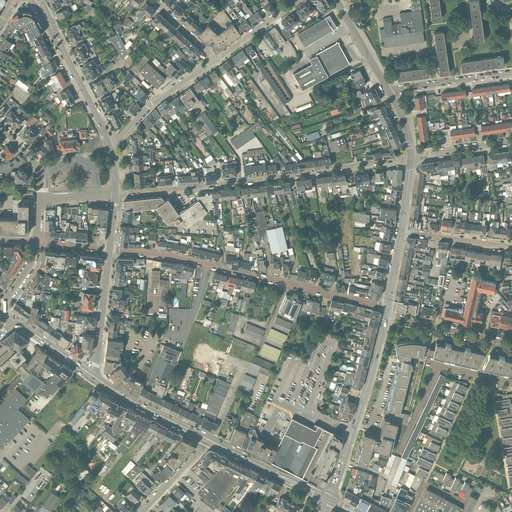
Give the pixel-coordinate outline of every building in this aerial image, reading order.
[(125,7),(128,10),(134,3),(133,3),(135,0),(129,0),(130,1),(125,7)] [(134,7),(136,9),(143,0),(135,0),(133,3),(134,3),(128,10),(131,12),(134,7)] [(172,10),(176,6),(173,3),(175,0),(174,0),(175,0),(174,0),(165,0),(165,1),(170,6),(169,7),(172,10)] [(264,11),(261,13),(264,18),(275,10),(267,0),(264,0),(261,3),(266,10),(264,12),(264,11)] [(326,11),(327,13),(332,10),(326,0),(317,6),(321,13),(323,12),(323,13),(326,11)] [(428,0),(430,9),(440,8),(438,0),(428,0)] [(469,0),(471,10),(481,9),(479,0),(469,0)] [(68,3),(67,3),(67,4),(65,5),(66,7),(56,13),(57,13),(60,18),(59,18),(59,19),(74,11),(72,6),(73,5),(71,2),(68,3)] [(136,24),(140,20),(151,6),(146,2),(141,9),(143,12),(142,13),(142,12),(137,18),(136,20),(138,22),(136,24)] [(196,5),(201,10),(204,7),(198,2),(196,5)] [(313,15),(316,12),(312,6),(311,7),(308,2),(302,7),(309,16),(312,14),(313,15)] [(183,14),(185,12),(187,9),(184,7),(182,8),(177,4),(176,6),(172,10),(171,11),(177,16),(181,12),(183,14)] [(147,15),(150,17),(156,10),(151,6),(140,20),(136,24),(139,26),(142,22),(142,23),(147,17),(147,16),(147,15)] [(307,19),(306,18),(309,16),(302,7),(296,11),(300,15),(299,15),(304,22),(307,19)] [(31,39),(31,38),(31,39),(37,36),(44,32),(38,19),(37,18),(36,17),(36,16),(35,15),(34,15),(33,14),(32,13),(31,12),(30,12),(29,12),(27,11),(26,11),(25,8),(20,11),(20,12),(19,12),(18,12),(17,13),(16,14),(15,15),(14,15),(13,16),(13,17),(9,22),(16,27),(19,29),(22,24),(23,23),(24,25),(22,26),(23,29),(25,28),(31,39)] [(197,35),(198,35),(197,35),(208,45),(209,43),(213,46),(212,46),(216,52),(241,34),(224,11),(222,8),(197,35)] [(441,18),(440,8),(430,9),(432,20),(441,18)] [(250,16),(248,18),(253,25),(258,22),(253,14),(249,9),(246,11),(250,16)] [(472,21),(482,19),(481,9),(471,10),(472,21)] [(424,42),(423,31),(424,31),(421,10),(413,11),(400,13),(399,13),(401,21),(402,21),(402,23),(398,23),(398,24),(391,25),(391,20),(390,17),(387,18),(383,19),(384,29),(380,29),(379,29),(381,42),(383,41),(384,47),(424,42)] [(234,17),(239,25),(237,26),(242,34),(247,30),(236,15),(233,11),(229,14),(233,18),(234,17)] [(257,11),(253,14),(258,22),(263,18),(257,11)] [(183,21),(187,25),(193,19),(189,14),(185,12),(183,14),(182,15),(185,18),(183,21)] [(153,20),(157,23),(163,17),(159,13),(153,20)] [(236,15),(247,30),(252,27),(247,19),(244,21),(238,13),(236,15)] [(193,19),(187,25),(192,30),(205,17),(202,14),(196,21),(194,18),(193,19)] [(297,25),(298,26),(301,24),(296,17),(296,18),(293,14),(287,18),(294,27),(297,25)] [(337,27),(329,15),(297,34),(305,47),(329,32),(330,33),(333,31),(332,30),(337,27)] [(157,23),(161,27),(167,21),(163,17),(157,23)] [(192,30),(197,35),(204,28),(201,26),(207,19),(205,17),(192,30)] [(284,19),(284,20),(281,22),(284,26),(284,27),(285,28),(281,31),(287,38),(291,35),(289,32),(291,30),(294,28),(287,18),(285,18),(284,19)] [(472,21),(474,31),(483,30),(482,19),(472,21)] [(67,35),(68,34),(69,37),(82,30),(83,30),(81,26),(84,24),(82,21),(76,25),(75,24),(71,27),(71,28),(66,30),(66,31),(66,34),(67,35)] [(159,34),(162,35),(166,31),(172,25),(167,21),(161,27),(164,30),(163,31),(162,32),(161,31),(159,34)] [(6,28),(13,32),(16,27),(9,22),(6,28)] [(167,33),(170,35),(176,29),(172,25),(166,31),(162,35),(164,36),(167,33)] [(278,48),(286,42),(277,31),(274,27),(255,41),(266,57),(273,52),(272,50),(277,47),(278,48)] [(6,38),(11,42),(16,34),(15,33),(13,32),(6,28),(2,33),(7,36),(6,38)] [(74,42),(76,44),(83,40),(82,39),(83,38),(81,36),(84,34),(82,30),(69,37),(73,43),(74,42)] [(173,38),(177,41),(183,35),(177,30),(171,36),(169,38),(171,41),(173,38)] [(485,40),(483,30),(474,31),(475,42),(485,40)] [(433,33),(435,43),(444,42),(443,31),(433,33)] [(126,49),(124,45),(121,39),(118,33),(117,34),(111,37),(106,39),(111,42),(113,46),(114,46),(119,54),(115,58),(117,60),(120,57),(123,59),(128,53),(126,49)] [(177,41),(182,46),(188,40),(183,35),(177,41)] [(33,40),(36,46),(44,41),(41,36),(38,38),(37,36),(31,39),(32,41),(33,40)] [(12,43),(11,42),(6,38),(2,43),(9,48),(12,43)] [(131,39),(126,43),(124,45),(126,49),(131,43),(133,41),(131,39)] [(183,50),(181,52),(183,54),(192,44),(188,40),(182,46),(184,48),(182,50),(183,50)] [(38,51),(47,47),(44,41),(36,46),(38,51)] [(302,90),(345,66),(349,64),(347,60),(337,42),(316,54),(316,55),(309,59),(312,63),(293,74),(301,87),(302,90)] [(436,54),(446,52),(444,42),(435,43),(436,54)] [(0,46),(0,48),(6,53),(9,48),(2,43),(0,46)] [(87,49),(84,43),(75,48),(78,54),(87,49)] [(188,52),(190,54),(196,48),(192,44),(183,54),(185,56),(186,54),(188,52)] [(256,55),(257,54),(250,45),(245,48),(251,58),(256,55)] [(38,51),(41,56),(49,52),(47,47),(38,51)] [(90,56),(91,58),(96,56),(91,47),(87,49),(78,54),(77,55),(79,58),(80,57),(81,60),(90,56)] [(12,60),(13,58),(6,53),(0,48),(0,55),(4,58),(5,56),(12,60)] [(189,56),(187,58),(188,59),(191,62),(195,59),(198,56),(200,53),(201,52),(196,48),(190,54),(189,56)] [(179,61),(176,64),(182,70),(187,65),(185,62),(188,59),(187,58),(185,56),(183,54),(181,52),(179,49),(176,52),(179,56),(177,59),(179,61)] [(248,57),(242,50),(237,53),(243,61),(248,57)] [(49,52),(41,56),(40,57),(39,58),(40,61),(42,60),(43,62),(41,63),(43,65),(50,61),(49,59),(52,57),(49,52)] [(446,52),(436,54),(438,64),(447,63),(446,52)] [(240,63),(243,61),(237,53),(232,57),(238,67),(241,65),(240,63)] [(8,65),(2,61),(4,58),(0,55),(0,63),(7,68),(8,65)] [(505,65),(503,56),(493,57),(494,67),(505,65)] [(482,59),(484,68),(494,67),(493,57),(482,59)] [(87,69),(97,65),(96,62),(98,61),(96,58),(94,59),(83,65),(85,68),(86,68),(87,69)] [(473,70),(484,68),(482,59),(472,60),(473,70)] [(57,66),(53,60),(50,61),(43,65),(45,69),(48,68),(49,70),(43,73),(41,74),(44,80),(49,73),(54,71),(53,68),(57,66)] [(231,69),(233,68),(228,60),(223,64),(230,73),(243,91),(244,93),(246,92),(245,89),(243,86),(244,86),(236,75),(235,75),(233,73),(233,72),(231,69)] [(462,62),(463,71),(473,70),(472,60),(462,62)] [(147,62),(139,71),(157,88),(165,79),(147,62)] [(166,70),(170,74),(173,76),(178,70),(169,62),(166,65),(168,67),(166,70)] [(89,73),(92,78),(101,73),(99,69),(101,68),(99,63),(97,65),(87,69),(88,70),(87,70),(87,71),(87,72),(87,73),(88,73),(89,73)] [(107,72),(113,65),(111,63),(105,69),(107,72)] [(449,73),(447,63),(438,64),(439,74),(449,73)] [(157,67),(163,72),(165,69),(160,64),(157,67)] [(238,95),(243,91),(230,73),(223,64),(219,67),(223,73),(226,72),(226,73),(225,73),(233,84),(237,91),(235,92),(238,95)] [(428,66),(417,68),(418,77),(429,76),(428,66)] [(408,79),(418,77),(417,68),(407,69),(408,79)] [(222,80),(220,77),(223,75),(219,69),(216,71),(215,70),(209,74),(210,76),(211,76),(215,83),(216,82),(227,98),(233,94),(227,87),(225,89),(219,82),(222,80)] [(396,71),(397,80),(408,79),(407,69),(396,71)] [(353,81),(363,77),(359,70),(356,71),(356,70),(350,73),(353,81)] [(48,84),(50,84),(52,83),(63,78),(60,71),(56,73),(54,71),(49,73),(47,76),(49,80),(48,81),(47,82),(48,84)] [(129,72),(126,75),(123,78),(128,83),(134,76),(129,72)] [(98,94),(109,89),(114,86),(112,81),(109,74),(103,77),(103,78),(93,83),(97,89),(96,90),(98,94)] [(209,87),(215,83),(211,76),(210,76),(208,78),(207,76),(200,81),(205,89),(209,87)] [(140,82),(134,77),(132,80),(137,85),(140,82)] [(353,81),(356,88),(366,84),(363,77),(353,81)] [(58,88),(61,86),(66,84),(63,78),(52,83),(54,86),(55,89),(58,88)] [(143,80),(141,82),(147,88),(149,86),(143,80)] [(199,80),(193,85),(199,93),(205,89),(200,81),(199,80)] [(28,83),(26,85),(34,91),(37,88),(33,85),(32,86),(28,83)] [(511,92),(511,85),(510,86),(509,84),(503,85),(504,91),(510,90),(511,92)] [(499,100),(497,85),(491,86),(492,93),(495,93),(496,100),(499,100)] [(135,89),(132,92),(142,102),(148,95),(139,87),(136,90),(135,89)] [(370,98),(378,95),(374,87),(366,92),(369,98),(370,97),(370,98)] [(484,102),(487,101),(485,87),(479,88),(480,95),(483,94),(484,102)] [(101,99),(104,105),(112,100),(113,99),(114,98),(114,99),(117,95),(116,94),(114,88),(112,90),(109,91),(110,94),(101,99)] [(474,95),(480,95),(479,88),(473,89),(473,91),(470,92),(470,98),(474,97),(474,95)] [(63,100),(72,95),(68,89),(60,93),(57,96),(60,102),(61,101),(62,101),(63,100)] [(180,96),(189,108),(194,104),(194,103),(199,99),(191,90),(187,93),(185,91),(184,91),(185,92),(180,96)] [(467,98),(470,98),(470,92),(466,92),(466,90),(460,91),(461,97),(467,97),(467,98)] [(53,91),(47,98),(50,101),(56,94),(53,91)] [(439,102),(442,102),(442,100),(448,99),(447,92),(441,93),(442,96),(438,96),(439,102)] [(452,99),(453,106),(456,106),(454,92),(447,92),(448,99),(452,99)] [(67,104),(68,105),(70,104),(70,103),(75,101),(72,95),(63,100),(62,101),(64,106),(67,104)] [(370,98),(373,104),(376,103),(376,102),(380,99),(378,95),(370,98)] [(188,109),(185,105),(178,96),(172,100),(172,101),(169,103),(172,106),(173,108),(176,106),(180,111),(183,109),(185,112),(186,111),(188,114),(190,112),(188,109)] [(198,97),(204,106),(206,104),(200,96),(198,97)] [(0,114),(2,116),(5,112),(8,109),(11,106),(10,106),(11,106),(9,104),(13,100),(10,98),(7,101),(0,108),(0,114)] [(114,109),(120,107),(117,102),(116,102),(114,99),(114,98),(113,99),(112,100),(104,105),(107,110),(113,107),(114,109)] [(172,106),(171,107),(166,100),(161,103),(171,116),(172,115),(176,112),(173,108),(172,106)] [(134,102),(128,108),(134,113),(135,115),(142,108),(135,102),(135,103),(134,102)] [(426,108),(424,108),(424,102),(416,103),(416,109),(420,109),(421,112),(427,111),(426,108)] [(161,103),(157,106),(163,114),(164,113),(169,119),(171,117),(171,116),(161,103)] [(371,116),(386,110),(383,105),(377,108),(376,106),(372,107),(367,108),(368,112),(371,111),(375,109),(376,111),(372,112),(373,114),(370,115),(371,117),(371,116)] [(5,119),(9,123),(19,113),(23,109),(20,106),(15,112),(15,113),(11,110),(9,111),(6,114),(8,116),(5,119)] [(111,120),(120,116),(120,115),(118,111),(119,110),(119,111),(121,110),(120,107),(114,109),(113,110),(113,112),(108,114),(111,120)] [(160,116),(162,115),(155,108),(151,112),(164,124),(166,122),(160,116)] [(129,118),(131,116),(126,111),(125,110),(122,112),(129,118)] [(380,120),(381,119),(389,116),(386,110),(371,116),(371,117),(371,118),(370,118),(370,120),(371,120),(379,117),(380,120)] [(418,122),(426,121),(425,115),(427,115),(427,111),(421,112),(421,116),(417,116),(418,122)] [(154,123),(160,129),(164,125),(164,124),(151,112),(147,116),(154,123)] [(217,130),(204,112),(196,118),(208,136),(217,130)] [(25,123),(27,121),(19,113),(9,123),(13,126),(16,124),(17,125),(17,126),(19,129),(25,123)] [(27,120),(30,123),(32,125),(38,119),(35,117),(33,115),(27,120)] [(120,116),(111,120),(115,127),(121,123),(123,121),(120,116)] [(154,123),(147,116),(143,121),(147,124),(150,128),(150,127),(156,133),(158,130),(152,125),(154,123)] [(389,116),(381,119),(380,120),(382,125),(383,125),(391,122),(389,116)] [(470,136),(468,127),(469,127),(468,124),(464,124),(464,120),(461,121),(464,137),(470,136)] [(236,121),(233,124),(232,125),(235,129),(240,125),(237,121),(236,121)] [(249,128),(253,133),(262,128),(258,122),(249,128)] [(368,136),(381,132),(394,128),(391,122),(383,125),(382,125),(379,126),(378,126),(377,127),(378,130),(373,132),(373,130),(366,132),(368,136)] [(474,127),(469,127),(468,127),(470,136),(476,135),(475,131),(479,131),(478,124),(474,125),(474,127)] [(483,134),(489,133),(487,125),(481,126),(481,124),(478,124),(479,131),(482,130),(483,134)] [(35,129),(31,125),(29,127),(22,135),(29,142),(30,141),(32,144),(35,141),(36,142),(37,141),(39,138),(44,134),(46,131),(49,128),(50,128),(47,126),(44,129),(42,127),(38,132),(38,130),(37,129),(35,129)] [(144,134),(149,138),(150,136),(154,138),(156,136),(145,125),(143,127),(142,126),(139,129),(144,134)] [(267,125),(261,130),(267,136),(271,132),(267,125)] [(420,134),(428,133),(428,130),(440,129),(440,128),(439,125),(435,126),(431,127),(427,127),(419,128),(420,134)] [(451,138),(457,137),(456,129),(457,129),(456,125),(450,126),(450,128),(447,129),(447,135),(451,135),(451,138)] [(384,140),(398,136),(397,135),(394,128),(381,132),(383,136),(379,138),(380,141),(384,140)] [(305,134),(307,141),(320,137),(318,130),(305,134)] [(143,143),(144,143),(144,139),(150,139),(149,138),(144,134),(142,136),(142,134),(141,133),(139,133),(138,132),(137,132),(135,133),(134,134),(133,135),(133,137),(131,137),(131,143),(143,142),(143,143)] [(44,134),(39,138),(37,141),(41,144),(37,149),(38,149),(37,150),(40,153),(41,152),(41,153),(45,152),(45,153),(49,152),(53,151),(51,139),(48,140),(48,138),(44,134)] [(60,151),(69,150),(67,136),(59,137),(59,143),(57,143),(58,148),(60,148),(60,151)] [(67,136),(69,150),(77,149),(77,146),(79,146),(79,141),(77,141),(77,138),(76,138),(76,136),(67,136)] [(389,145),(391,145),(392,148),(401,145),(398,136),(384,140),(384,141),(381,142),(383,149),(390,147),(389,145)] [(338,145),(345,143),(344,137),(336,140),(338,145)] [(340,151),(347,149),(345,143),(338,145),(340,151)] [(0,155),(2,157),(11,149),(7,146),(5,145),(3,148),(1,146),(0,146),(0,155)] [(381,151),(382,158),(395,156),(394,151),(390,152),(389,148),(381,151)] [(6,163),(10,163),(12,161),(10,159),(14,154),(14,152),(11,149),(2,157),(5,160),(4,161),(6,163)] [(297,162),(299,171),(306,170),(304,161),(301,161),(292,150),(290,152),(292,156),(296,160),(297,162)] [(317,152),(320,168),(325,167),(324,158),(324,156),(322,156),(321,151),(317,152)] [(351,151),(347,152),(348,157),(342,158),(343,164),(350,163),(349,158),(352,158),(351,151)] [(365,160),(382,158),(381,151),(372,153),(365,155),(365,160)] [(488,169),(491,168),(491,167),(497,166),(497,163),(495,153),(488,154),(490,163),(487,163),(487,167),(488,169)] [(342,158),(337,159),(336,154),(332,154),(333,161),(336,160),(337,165),(343,164),(342,158)] [(272,159),(280,169),(284,166),(283,164),(277,155),(272,159)] [(488,173),(488,169),(487,167),(483,168),(482,168),(482,166),(485,166),(483,155),(479,155),(481,169),(480,169),(481,174),(482,177),(488,177),(488,173)] [(13,161),(20,165),(23,160),(16,156),(13,161)] [(292,172),(299,171),(297,162),(296,160),(292,156),(290,157),(288,160),(287,160),(290,163),(292,172)] [(285,173),(292,172),(290,163),(287,160),(288,160),(285,157),(282,160),(286,164),(284,164),(285,173)] [(467,173),(468,173),(468,175),(471,175),(470,170),(468,157),(462,158),(463,166),(464,166),(467,166),(467,167),(466,167),(467,173)] [(206,173),(206,182),(211,182),(210,168),(206,163),(205,161),(203,158),(201,160),(206,167),(207,173),(206,173)] [(217,163),(213,158),(206,163),(210,168),(211,182),(216,182),(215,172),(214,172),(213,166),(217,163)] [(458,168),(461,167),(464,167),(464,166),(463,166),(462,158),(459,158),(453,159),(455,171),(455,174),(458,173),(458,168)] [(313,169),(312,160),(312,159),(304,160),(304,161),(306,170),(313,169)] [(451,171),(455,171),(453,159),(446,160),(448,175),(451,174),(451,171)] [(228,162),(229,176),(236,175),(236,170),(236,165),(237,165),(236,160),(232,161),(232,162),(228,162)] [(448,175),(446,160),(438,161),(440,173),(441,176),(448,175)] [(224,161),(220,162),(220,167),(221,167),(221,171),(222,176),(229,176),(228,162),(224,163),(224,161)] [(434,174),(440,173),(438,161),(421,164),(420,165),(420,168),(425,168),(426,172),(431,171),(431,175),(434,174)] [(164,175),(165,183),(172,183),(171,175),(174,174),(172,166),(172,165),(169,166),(169,171),(164,172),(164,175)] [(185,184),(192,184),(191,175),(191,171),(190,171),(187,167),(182,171),(184,174),(185,175),(185,184)] [(505,175),(507,175),(511,173),(511,167),(509,168),(505,170),(506,172),(499,173),(499,177),(502,176),(504,175),(505,175)] [(440,176),(441,176),(440,173),(434,174),(431,175),(431,171),(426,172),(425,168),(420,168),(417,168),(416,169),(415,176),(428,177),(430,178),(441,180),(440,176)] [(27,176),(27,171),(23,171),(23,169),(18,169),(18,171),(11,171),(11,176),(9,176),(5,176),(5,181),(9,181),(9,180),(11,180),(11,181),(12,181),(12,183),(14,183),(14,181),(27,181),(27,180),(28,179),(28,177),(27,176)] [(392,179),(401,180),(402,170),(393,169),(386,170),(387,178),(392,179)] [(201,176),(198,171),(191,171),(191,175),(192,184),(203,183),(201,176)] [(375,181),(384,179),(383,171),(375,172),(375,175),(370,176),(372,185),(375,185),(375,181)] [(135,180),(147,178),(146,175),(148,175),(150,175),(150,172),(134,173),(135,180)] [(348,181),(346,181),(345,173),(337,175),(338,184),(340,183),(341,193),(340,193),(340,196),(346,195),(346,188),(348,188),(349,196),(353,195),(352,187),(352,186),(348,187),(348,181)] [(511,180),(511,179),(511,173),(507,175),(505,175),(504,175),(504,178),(500,178),(501,181),(503,181),(506,181),(511,180)] [(371,184),(369,184),(367,174),(361,175),(363,186),(363,189),(371,190),(371,184)] [(363,189),(363,186),(361,175),(354,176),(356,186),(352,186),(352,187),(353,195),(354,195),(354,198),(358,197),(357,194),(362,193),(363,189)] [(332,188),(332,184),(331,176),(322,177),(325,196),(325,194),(328,193),(327,189),(332,188)] [(322,197),(325,196),(322,177),(316,178),(317,186),(320,186),(321,190),(320,190),(322,197)] [(304,189),(312,188),(310,179),(302,180),(304,189)] [(304,192),(304,189),(302,180),(295,181),(296,188),(293,189),(294,191),(296,200),(298,199),(297,191),(300,190),(301,192),(304,192)] [(290,192),(290,190),(289,182),(282,183),(283,191),(284,193),(283,193),(284,195),(291,194),(293,206),(298,206),(296,200),(294,191),(290,192)] [(422,190),(423,191),(423,187),(433,189),(434,185),(423,184),(424,184),(414,182),(413,189),(422,190)] [(282,204),(286,203),(284,195),(283,193),(284,193),(283,191),(282,183),(273,184),(274,192),(274,193),(275,193),(279,192),(279,193),(279,194),(282,203),(282,204)] [(275,193),(274,193),(274,192),(273,184),(266,185),(267,194),(268,198),(269,205),(272,204),(271,198),(276,197),(275,193)] [(260,209),(262,209),(263,209),(262,206),(260,196),(259,186),(250,187),(251,196),(253,196),(257,196),(260,209)] [(244,204),(248,204),(246,196),(246,188),(237,189),(242,205),(243,205),(241,197),(244,197),(244,204)] [(238,206),(242,205),(237,189),(232,189),(232,197),(233,198),(239,197),(239,199),(237,199),(238,206)] [(422,190),(413,189),(412,196),(425,197),(425,198),(428,198),(430,198),(431,193),(428,193),(428,192),(423,192),(423,191),(422,190)] [(216,215),(219,215),(218,211),(219,211),(218,199),(220,199),(220,198),(219,190),(217,191),(211,191),(213,205),(215,215),(216,215)] [(213,205),(211,191),(202,192),(202,195),(199,195),(199,198),(196,200),(195,199),(193,200),(193,201),(191,202),(189,203),(190,204),(186,207),(185,206),(183,207),(184,208),(182,209),(180,211),(179,212),(178,213),(177,211),(178,210),(177,208),(176,209),(175,207),(176,206),(174,204),(173,205),(170,201),(171,200),(170,198),(169,199),(168,197),(164,200),(161,196),(125,200),(123,202),(122,208),(134,210),(134,209),(156,207),(167,223),(174,218),(177,222),(181,219),(185,226),(191,222),(209,209),(208,207),(211,207),(211,205),(213,205)] [(390,203),(391,202),(398,203),(399,195),(391,194),(388,194),(387,194),(386,200),(383,200),(383,203),(386,204),(386,202),(390,203)] [(412,202),(411,204),(424,206),(425,198),(425,197),(412,196),(412,202)] [(507,205),(511,203),(511,196),(508,197),(503,198),(502,200),(507,201),(507,205)] [(13,199),(12,218),(0,217),(0,232),(28,233),(28,232),(28,224),(29,224),(29,219),(28,219),(29,200),(29,199),(28,199),(13,199)] [(87,212),(90,212),(89,219),(97,220),(97,219),(98,207),(94,207),(94,206),(92,205),(92,206),(88,206),(88,205),(87,212)] [(96,224),(98,224),(96,236),(95,242),(102,243),(102,242),(103,242),(104,240),(106,229),(105,229),(106,226),(108,208),(105,208),(105,207),(102,207),(102,206),(99,205),(98,207),(97,219),(97,220),(96,224)] [(390,217),(395,218),(396,209),(381,207),(379,216),(390,217)] [(122,218),(122,219),(129,220),(129,219),(132,219),(132,225),(142,226),(142,224),(139,223),(139,220),(136,219),(136,215),(137,215),(137,214),(138,212),(137,211),(137,210),(134,210),(122,208),(121,218),(122,218)] [(45,210),(45,219),(45,224),(45,228),(45,235),(45,236),(46,237),(53,237),(54,220),(55,220),(55,209),(45,210)] [(259,228),(266,226),(263,215),(262,210),(255,212),(259,228)] [(365,214),(361,213),(357,212),(353,213),(353,221),(369,223),(369,214),(365,214)] [(465,231),(470,232),(472,214),(473,212),(470,212),(468,222),(466,222),(465,230),(465,231)] [(385,221),(385,223),(394,225),(395,218),(390,217),(379,216),(378,215),(377,220),(385,221)] [(426,222),(425,227),(429,227),(429,230),(439,232),(440,224),(435,223),(436,218),(429,217),(428,222),(427,222),(426,222)] [(76,224),(75,240),(81,241),(82,231),(83,227),(81,227),(81,219),(77,219),(76,224)] [(53,237),(59,238),(60,231),(60,229),(61,226),(61,220),(60,229),(57,229),(58,220),(55,220),(54,220),(53,237)] [(421,221),(409,220),(409,226),(410,228),(420,229),(421,221)] [(268,236),(272,253),(285,250),(288,249),(281,222),(277,223),(274,224),(271,225),(266,226),(259,228),(257,229),(260,238),(268,236)] [(68,239),(75,240),(76,224),(73,224),(73,229),(70,228),(69,228),(69,230),(68,239)] [(253,241),(253,242),(255,248),(259,245),(256,242),(261,241),(260,238),(257,229),(250,231),(253,240),(253,241)] [(137,234),(129,233),(119,232),(119,239),(128,240),(129,240),(131,240),(131,237),(136,238),(137,234)] [(167,236),(165,248),(171,249),(173,240),(169,239),(170,233),(168,233),(167,236)] [(159,238),(157,247),(165,248),(167,236),(165,235),(164,240),(159,238)] [(405,245),(416,247),(421,248),(426,249),(427,240),(408,238),(406,239),(405,245)] [(120,245),(140,248),(141,244),(128,243),(128,240),(119,239),(118,243),(120,245)] [(173,240),(171,249),(178,251),(180,241),(173,240)] [(180,241),(178,251),(185,252),(187,243),(180,241)] [(383,243),(382,243),(380,251),(384,252),(389,252),(390,244),(385,244),(386,243),(383,242),(383,243)] [(445,252),(447,252),(448,243),(443,242),(441,256),(441,260),(438,260),(437,263),(441,264),(446,265),(448,258),(444,258),(445,253),(445,252)] [(200,246),(198,255),(205,256),(207,247),(203,246),(203,243),(201,243),(200,246)] [(193,244),(191,253),(198,255),(200,246),(193,244)] [(12,260),(7,269),(13,273),(14,273),(25,255),(23,251),(24,251),(22,248),(20,245),(14,245),(14,246),(12,246),(12,245),(3,245),(3,254),(7,254),(7,252),(12,252),(14,252),(9,254),(12,260)] [(231,268),(233,259),(234,251),(235,247),(224,245),(225,249),(223,260),(225,260),(225,262),(232,263),(231,268)] [(341,247),(344,271),(344,276),(350,276),(350,275),(347,246),(341,247)] [(207,247),(205,256),(211,258),(214,249),(207,247)] [(221,251),(214,249),(211,258),(218,260),(221,251)] [(53,266),(54,266),(55,253),(55,252),(46,250),(46,253),(44,253),(42,260),(47,263),(51,266),(50,267),(53,268),(53,266)] [(231,268),(238,269),(239,260),(238,260),(239,252),(234,251),(233,259),(231,268)] [(64,264),(65,253),(60,252),(60,254),(58,254),(58,253),(55,253),(54,266),(64,267),(64,264)] [(327,253),(329,262),(335,261),(334,252),(327,253)] [(76,262),(76,261),(77,255),(77,254),(65,253),(64,264),(75,265),(76,262)] [(244,253),(243,261),(239,260),(238,269),(244,270),(246,261),(247,253),(244,253)] [(279,272),(279,269),(280,261),(279,261),(273,261),(274,254),(270,254),(269,267),(273,267),(273,272),(276,272),(278,272),(279,272)] [(377,264),(378,265),(386,266),(388,260),(380,258),(381,255),(376,254),(374,254),(374,257),(378,258),(377,264)] [(88,260),(88,264),(89,264),(91,264),(100,265),(102,265),(102,259),(101,257),(81,255),(77,255),(76,261),(76,262),(80,263),(80,259),(88,260)] [(280,261),(279,269),(282,269),(282,274),(285,274),(286,275),(288,275),(288,274),(289,274),(289,263),(283,263),(283,257),(280,257),(279,261),(280,261)] [(116,259),(116,263),(126,264),(128,264),(129,264),(133,265),(144,266),(144,259),(118,258),(116,259)] [(53,269),(53,268),(50,267),(51,266),(47,263),(42,260),(40,266),(47,271),(46,273),(51,277),(52,277),(56,271),(53,269)] [(170,269),(171,263),(161,261),(160,268),(162,268),(161,270),(165,270),(165,268),(170,269)] [(132,271),(133,268),(128,267),(129,264),(128,264),(126,264),(116,263),(115,269),(132,271)] [(170,287),(172,276),(175,276),(175,275),(177,264),(171,263),(170,269),(169,280),(169,287),(170,287)] [(0,271),(10,278),(13,273),(7,269),(0,264),(0,271)] [(181,282),(182,277),(182,274),(184,265),(183,265),(177,264),(175,275),(175,276),(175,281),(181,282)] [(190,273),(191,273),(193,267),(184,265),(182,274),(182,277),(181,282),(179,295),(185,296),(186,282),(187,282),(187,278),(189,279),(190,273)] [(418,275),(419,270),(415,269),(401,266),(400,272),(414,275),(414,274),(418,275)] [(322,271),(321,277),(324,278),(323,282),(332,284),(334,274),(332,274),(334,269),(323,267),(322,271)] [(306,280),(307,277),(306,277),(307,271),(298,269),(296,278),(306,280)] [(317,271),(311,269),(309,275),(312,275),(311,279),(317,281),(318,275),(316,274),(317,271)] [(91,271),(84,270),(83,277),(96,279),(96,278),(97,278),(98,276),(97,275),(97,273),(95,273),(96,271),(91,271)] [(362,270),(362,273),(384,278),(385,271),(376,270),(371,271),(362,270)] [(0,278),(7,283),(10,278),(0,271),(0,278)] [(51,277),(46,273),(43,276),(37,272),(33,278),(41,283),(43,284),(47,285),(60,288),(61,280),(58,279),(51,277)] [(214,284),(218,285),(219,282),(221,274),(214,272),(209,285),(212,286),(214,281),(215,281),(214,284)] [(169,280),(159,279),(160,274),(152,274),(151,278),(150,287),(155,288),(161,288),(168,289),(168,287),(169,287),(169,280)] [(227,275),(221,274),(219,282),(218,285),(217,288),(223,289),(226,280),(227,275)] [(444,281),(444,278),(445,276),(439,275),(439,277),(438,280),(436,279),(435,285),(443,286),(444,281)] [(114,283),(122,284),(126,284),(127,277),(114,276),(114,283)] [(233,287),(234,287),(234,286),(236,278),(230,276),(229,281),(227,285),(231,286),(230,287),(229,287),(228,292),(225,291),(223,299),(228,300),(233,287)] [(484,289),(494,291),(496,282),(481,279),(482,278),(473,276),(465,310),(458,308),(457,310),(448,308),(448,306),(449,306),(449,305),(445,304),(445,303),(442,316),(467,321),(467,323),(472,324),(473,320),(481,322),(483,314),(476,312),(477,308),(480,309),(484,289)] [(96,279),(83,277),(81,277),(82,278),(81,283),(80,283),(79,286),(82,287),(86,287),(85,286),(85,285),(89,286),(94,286),(94,284),(96,285),(96,282),(97,282),(97,280),(96,279)] [(44,290),(45,288),(46,288),(47,285),(43,284),(41,283),(33,278),(29,283),(36,288),(44,290)] [(138,284),(137,288),(145,289),(146,279),(138,278),(138,279),(140,279),(140,284),(138,284)] [(245,292),(246,292),(249,281),(241,279),(238,293),(236,299),(237,299),(239,291),(243,292),(244,289),(246,290),(245,292)] [(251,291),(253,291),(255,282),(249,281),(246,292),(251,294),(251,291)] [(373,286),(361,284),(360,288),(381,292),(383,284),(374,282),(373,286)] [(25,297),(33,299),(35,291),(40,292),(46,293),(49,294),(50,292),(44,290),(36,288),(29,283),(24,290),(27,291),(25,297)] [(354,287),(353,295),(365,298),(366,292),(371,292),(369,299),(374,300),(381,295),(381,292),(360,288),(354,287)] [(397,287),(396,294),(415,297),(417,297),(417,294),(405,291),(406,290),(406,289),(397,287)] [(122,289),(113,288),(112,295),(127,297),(130,297),(131,293),(122,292),(122,289)] [(11,309),(19,315),(24,308),(25,297),(27,291),(24,290),(11,309)] [(25,319),(30,323),(35,316),(36,312),(40,292),(35,291),(33,299),(32,304),(30,313),(25,319)] [(79,301),(82,301),(94,302),(95,293),(80,291),(79,301)] [(35,316),(30,323),(36,327),(41,319),(44,307),(42,307),(44,298),(45,298),(46,293),(40,292),(36,312),(35,316)] [(290,296),(286,294),(278,312),(294,319),(297,314),(300,306),(301,302),(301,301),(298,300),(297,297),(298,295),(297,295),(296,294),(295,294),(294,294),(294,293),(293,293),(293,295),(290,296)] [(395,299),(404,301),(408,302),(409,299),(414,300),(415,297),(396,294),(395,299)] [(118,309),(123,310),(123,313),(128,314),(128,313),(130,313),(130,310),(128,310),(129,305),(126,305),(127,297),(112,295),(111,305),(118,306),(118,309)] [(249,297),(248,297),(244,296),(243,300),(238,298),(235,310),(244,312),(247,301),(248,302),(249,297)] [(425,316),(428,302),(429,300),(430,297),(427,296),(427,297),(426,297),(424,306),(423,306),(421,315),(425,316)] [(19,315),(25,319),(30,313),(32,304),(33,299),(25,297),(24,308),(19,315)] [(300,306),(297,314),(301,315),(302,314),(306,315),(306,314),(307,310),(311,311),(313,301),(307,299),(306,303),(304,302),(301,302),(300,306)] [(413,303),(408,302),(404,301),(395,299),(393,308),(396,309),(415,314),(418,314),(420,304),(417,303),(417,304),(413,303)] [(435,299),(435,302),(434,302),(434,303),(431,317),(435,318),(438,309),(436,309),(436,308),(437,308),(437,306),(441,307),(443,301),(441,300),(435,299)] [(326,308),(326,309),(329,310),(329,309),(331,309),(330,312),(329,312),(328,316),(330,317),(331,317),(334,312),(335,310),(337,301),(331,300),(330,303),(327,303),(326,308)] [(425,316),(431,317),(434,303),(434,302),(430,301),(429,300),(428,302),(425,316)] [(80,305),(79,308),(79,311),(87,312),(87,309),(93,310),(94,302),(82,301),(82,305),(80,305)] [(326,308),(318,306),(319,302),(313,301),(311,311),(314,311),(314,314),(324,317),(326,309),(326,308)] [(341,312),(342,308),(343,303),(337,301),(335,310),(334,312),(339,313),(338,313),(340,314),(341,312)] [(350,312),(353,313),(355,305),(344,303),(342,313),(349,315),(350,312)] [(64,309),(55,308),(54,316),(52,327),(47,335),(56,341),(61,333),(63,320),(64,309)] [(363,315),(370,317),(379,319),(380,313),(379,311),(372,309),(371,315),(360,312),(359,314),(363,315)] [(499,312),(493,311),(492,318),(501,320),(503,312),(499,311),(499,312)] [(42,331),(48,324),(47,324),(49,315),(50,315),(50,313),(47,313),(46,318),(44,317),(43,321),(41,319),(36,327),(42,331)] [(118,324),(118,323),(126,324),(125,326),(130,327),(132,327),(133,322),(131,322),(132,321),(128,320),(119,319),(119,315),(111,314),(111,316),(110,316),(109,322),(118,324)] [(354,317),(369,320),(368,324),(377,326),(379,319),(370,317),(363,315),(359,314),(356,314),(355,314),(354,317)] [(48,324),(42,331),(47,335),(52,327),(54,316),(50,315),(49,315),(47,324),(48,324)] [(84,324),(95,325),(95,320),(95,317),(85,316),(86,316),(77,315),(76,319),(82,320),(82,323),(76,323),(84,324)] [(283,320),(276,317),(274,322),(280,325),(283,320)] [(496,324),(499,325),(500,325),(501,320),(492,318),(491,321),(492,322),(492,326),(495,326),(496,324)] [(63,320),(61,333),(56,341),(67,349),(74,339),(74,334),(76,323),(68,322),(68,320),(63,320)] [(292,324),(286,321),(283,326),(290,329),(292,324)] [(77,341),(75,344),(74,344),(69,351),(78,357),(79,357),(81,357),(83,355),(82,353),(81,352),(83,349),(81,347),(82,333),(84,324),(76,323),(74,334),(79,335),(79,343),(77,341)] [(81,347),(83,349),(86,350),(86,351),(87,353),(90,353),(91,352),(92,350),(95,325),(84,324),(82,333),(81,347)] [(124,330),(108,328),(107,337),(122,339),(122,336),(121,336),(117,335),(117,333),(122,333),(124,333),(124,330)] [(353,332),(356,333),(374,337),(375,332),(363,329),(362,331),(354,329),(353,332)] [(18,349),(29,340),(14,330),(0,340),(10,348),(14,353),(18,349)] [(364,337),(363,342),(372,344),(374,337),(356,333),(355,335),(364,337)] [(122,339),(107,337),(105,352),(106,352),(119,354),(122,339)] [(388,409),(397,412),(399,412),(411,368),(412,368),(411,363),(411,362),(410,361),(409,361),(411,353),(423,357),(426,342),(423,341),(420,341),(417,341),(413,340),(412,340),(409,340),(406,341),(402,341),(400,342),(397,343),(396,343),(395,344),(395,345),(395,346),(398,359),(397,362),(399,362),(399,364),(398,364),(397,368),(396,369),(396,370),(395,371),(395,372),(395,373),(396,373),(394,381),(393,381),(393,382),(392,382),(392,383),(392,384),(392,385),(392,386),(393,386),(391,394),(390,393),(390,394),(389,394),(389,395),(389,396),(389,397),(389,398),(387,406),(386,407),(386,408),(386,409),(388,409)] [(454,360),(458,346),(450,344),(445,343),(446,344),(445,346),(443,346),(443,344),(435,343),(434,348),(429,347),(427,354),(438,356),(437,358),(438,358),(438,357),(443,358),(443,359),(449,361),(449,359),(454,360),(453,362),(454,362),(454,360)] [(144,381),(138,396),(161,407),(164,398),(178,362),(176,361),(180,351),(163,345),(160,353),(157,352),(148,375),(147,374),(144,381)] [(40,349),(36,346),(34,346),(35,350),(34,351),(36,353),(27,362),(25,360),(27,358),(18,349),(14,353),(12,354),(10,356),(8,358),(5,360),(3,362),(1,364),(0,365),(0,372),(10,364),(19,374),(1,393),(5,398),(15,388),(21,381),(30,372),(30,371),(33,368),(39,361),(41,362),(47,353),(40,349)] [(360,354),(369,356),(371,350),(357,346),(355,346),(354,348),(357,349),(356,353),(360,354)] [(458,346),(454,360),(459,361),(459,363),(465,365),(465,364),(465,363),(470,364),(469,365),(469,366),(470,366),(471,364),(477,366),(483,354),(471,351),(471,352),(468,351),(469,349),(470,349),(465,347),(458,346)] [(140,379),(140,377),(135,370),(133,366),(127,370),(119,359),(120,354),(119,354),(106,352),(104,372),(107,372),(112,373),(116,378),(113,383),(138,395),(138,396),(144,381),(140,379)] [(352,355),(356,356),(355,362),(358,362),(358,363),(367,365),(369,356),(360,354),(356,353),(353,352),(352,355)] [(42,366),(53,374),(62,364),(47,353),(41,362),(39,361),(33,368),(38,372),(42,366)] [(503,371),(508,373),(511,358),(504,356),(499,355),(499,356),(500,356),(499,358),(497,358),(497,357),(488,355),(483,367),(491,369),(491,371),(492,371),(492,370),(492,369),(497,370),(497,372),(497,371),(496,372),(503,373),(503,371)] [(356,364),(357,364),(356,370),(365,372),(367,365),(358,363),(358,362),(355,362),(351,361),(350,364),(356,365),(356,364)] [(72,372),(62,364),(53,374),(45,383),(36,392),(40,395),(42,393),(44,395),(48,391),(52,394),(60,385),(72,372)] [(346,373),(352,375),(364,378),(365,372),(356,370),(355,373),(351,372),(347,371),(346,372),(342,371),(342,372),(346,373)] [(30,372),(21,381),(36,392),(45,383),(30,372)] [(364,378),(352,375),(350,380),(352,380),(352,382),(353,382),(352,385),(361,387),(364,378)] [(203,417),(199,426),(213,433),(218,424),(213,422),(217,414),(233,378),(228,376),(226,382),(217,378),(206,408),(207,408),(205,411),(203,417)] [(465,387),(467,383),(459,381),(458,384),(454,382),(451,387),(450,387),(449,390),(450,390),(461,396),(461,395),(463,391),(465,392),(467,387),(465,387)] [(341,387),(339,393),(345,395),(348,389),(341,387)] [(0,446),(5,446),(30,420),(18,409),(27,399),(15,388),(5,398),(6,398),(0,404),(0,446)] [(85,411),(91,404),(97,398),(101,392),(95,388),(70,421),(74,424),(85,411)] [(176,393),(173,403),(168,411),(176,415),(180,407),(180,406),(184,396),(185,391),(178,388),(176,393)] [(445,398),(446,399),(457,404),(459,400),(460,401),(463,396),(461,395),(461,396),(450,390),(447,396),(446,395),(445,398)] [(168,400),(164,398),(161,407),(168,411),(173,403),(176,393),(172,391),(168,400)] [(87,410),(90,411),(93,414),(98,408),(101,402),(102,402),(106,396),(101,392),(97,398),(91,404),(85,411),(85,412),(86,412),(87,410)] [(497,406),(499,406),(499,405),(511,403),(510,397),(511,396),(511,393),(505,394),(497,392),(498,400),(496,401),(497,406)] [(341,407),(353,411),(355,407),(354,407),(355,403),(353,403),(350,402),(350,401),(347,400),(348,396),(339,393),(338,397),(342,399),(339,407),(340,407),(341,407)] [(106,396),(102,402),(101,402),(98,408),(93,414),(91,416),(97,420),(100,416),(106,408),(112,400),(106,396)] [(186,409),(182,418),(187,421),(192,412),(192,410),(189,409),(192,402),(193,397),(191,396),(189,399),(190,399),(186,409)] [(176,415),(182,418),(186,409),(190,399),(189,399),(187,398),(186,400),(184,404),(182,403),(181,407),(180,406),(180,407),(176,415)] [(441,407),(442,408),(453,413),(453,412),(455,409),(456,409),(459,405),(457,404),(446,399),(443,404),(442,404),(441,407)] [(115,414),(117,415),(118,416),(119,415),(124,406),(112,400),(106,408),(100,416),(97,420),(90,428),(95,431),(95,432),(99,427),(100,427),(107,414),(113,417),(115,414)] [(499,415),(501,415),(511,412),(511,409),(511,406),(511,402),(511,403),(499,405),(499,406),(500,410),(498,410),(499,415)] [(192,412),(187,421),(194,424),(198,415),(200,409),(201,406),(202,404),(199,403),(198,407),(197,406),(195,413),(192,412)] [(123,429),(124,429),(125,430),(126,429),(124,428),(128,420),(133,411),(124,406),(119,415),(118,416),(112,428),(106,436),(113,442),(119,434),(121,430),(123,430),(123,429)] [(194,424),(199,426),(203,417),(205,411),(207,408),(206,408),(201,406),(200,409),(198,415),(194,424)] [(331,418),(340,420),(342,417),(345,418),(345,417),(348,418),(350,419),(351,416),(352,416),(353,411),(341,407),(340,407),(338,411),(339,411),(338,415),(333,413),(331,418)] [(436,416),(438,416),(449,421),(451,417),(452,418),(455,413),(453,412),(453,413),(442,408),(439,413),(438,412),(436,416)] [(407,421),(406,421),(409,415),(409,414),(401,412),(400,414),(397,413),(397,412),(388,409),(386,418),(385,420),(383,420),(384,417),(379,438),(374,436),(367,433),(364,432),(362,438),(363,438),(360,447),(359,447),(356,456),(355,461),(356,462),(364,465),(364,464),(366,465),(373,446),(378,448),(378,449),(390,453),(397,423),(405,425),(407,421)] [(133,411),(128,420),(124,428),(126,429),(127,429),(131,422),(133,423),(138,413),(133,411)] [(236,444),(240,446),(243,439),(245,434),(254,414),(246,411),(238,429),(235,427),(229,441),(233,443),(236,444)] [(500,425),(502,424),(511,422),(511,412),(501,415),(501,419),(499,419),(500,425)] [(133,443),(145,428),(146,429),(151,420),(138,413),(133,423),(133,424),(129,431),(121,441),(123,443),(117,449),(123,454),(128,447),(129,447),(133,443)] [(223,427),(223,428),(226,429),(230,431),(232,427),(233,427),(234,425),(233,424),(235,420),(236,417),(233,416),(229,414),(227,416),(223,427)] [(432,424),(434,425),(445,430),(447,426),(448,427),(451,422),(449,421),(438,416),(435,422),(434,421),(432,424)] [(149,430),(154,432),(154,431),(155,432),(159,424),(151,420),(146,429),(145,428),(133,443),(134,444),(136,443),(137,444),(149,430)] [(257,451),(256,453),(260,455),(259,456),(261,457),(264,459),(279,466),(302,477),(317,447),(314,446),(323,427),(318,425),(315,430),(296,420),(290,422),(289,422),(276,448),(266,443),(265,445),(262,443),(264,440),(257,437),(251,450),(251,451),(252,449),(257,451)] [(511,422),(502,424),(503,428),(501,429),(502,434),(504,434),(504,433),(511,431),(511,422)] [(159,424),(155,432),(157,433),(156,437),(157,437),(157,438),(159,439),(160,435),(162,436),(166,432),(168,428),(159,424)] [(105,436),(111,427),(109,425),(102,433),(104,435),(105,436)] [(443,434),(444,435),(447,430),(445,430),(434,425),(431,430),(430,430),(428,433),(441,438),(443,434)] [(240,446),(245,448),(254,429),(250,427),(248,431),(246,434),(245,434),(243,439),(240,446)] [(317,447),(302,477),(320,487),(321,484),(323,485),(332,467),(336,458),(339,450),(343,439),(343,438),(343,437),(335,434),(335,435),(329,432),(330,431),(323,427),(314,446),(317,447)] [(172,441),(168,445),(172,449),(177,443),(182,436),(177,433),(168,428),(166,432),(162,436),(172,441)] [(257,437),(257,435),(256,430),(254,429),(245,448),(251,451),(251,450),(257,437)] [(504,443),(505,443),(511,441),(511,431),(504,433),(504,434),(505,438),(503,438),(504,443)] [(439,445),(438,445),(440,440),(427,435),(426,438),(427,438),(425,444),(436,449),(435,449),(437,450),(439,445)] [(168,463),(174,469),(194,447),(196,444),(195,443),(195,442),(182,436),(177,443),(172,449),(169,452),(164,458),(168,463)] [(422,446),(423,447),(421,452),(432,458),(431,458),(433,459),(435,454),(434,453),(435,449),(436,449),(425,444),(423,443),(422,446)] [(100,450),(106,454),(111,447),(105,444),(100,450)] [(169,452),(166,450),(159,458),(162,461),(164,458),(169,452)] [(200,472),(205,467),(209,462),(211,460),(213,461),(217,453),(211,450),(208,450),(194,466),(191,469),(197,475),(205,483),(208,479),(206,477),(205,476),(203,474),(200,472)] [(418,455),(419,456),(417,461),(427,466),(427,467),(429,467),(431,463),(430,462),(431,458),(432,458),(421,452),(419,452),(418,455)] [(214,465),(219,467),(221,465),(223,466),(227,458),(217,453),(213,461),(211,460),(209,462),(212,464),(213,464),(214,465)] [(200,498),(214,509),(233,485),(235,482),(241,475),(244,467),(239,464),(238,465),(236,464),(236,463),(227,458),(223,466),(221,465),(219,467),(217,469),(213,474),(209,478),(208,479),(205,483),(197,492),(201,496),(200,498)] [(412,470),(416,472),(415,474),(422,478),(423,475),(425,476),(427,471),(426,470),(427,467),(427,466),(417,461),(415,460),(414,464),(415,464),(412,470)] [(172,470),(167,465),(166,464),(161,470),(160,469),(167,476),(172,470)] [(37,472),(33,476),(32,477),(39,482),(37,485),(41,489),(53,475),(41,466),(37,472)] [(243,476),(245,477),(250,469),(244,467),(241,475),(235,482),(233,485),(235,486),(239,481),(240,481),(243,478),(243,476)] [(153,471),(151,474),(155,478),(157,476),(162,481),(167,476),(160,469),(159,468),(157,471),(155,473),(153,471)] [(253,482),(258,473),(250,469),(245,477),(246,478),(236,491),(239,493),(249,479),(253,482)] [(355,504),(359,496),(365,472),(357,470),(357,469),(355,476),(352,492),(348,501),(355,504)] [(436,480),(446,484),(449,477),(450,475),(446,473),(445,475),(436,471),(434,476),(438,477),(436,480)] [(153,483),(143,472),(140,475),(143,478),(136,485),(145,493),(150,487),(148,485),(149,484),(151,485),(153,483)] [(366,510),(367,511),(371,502),(372,498),(371,498),(377,477),(372,475),(365,472),(359,496),(355,504),(366,510)] [(249,494),(251,495),(253,496),(254,496),(258,490),(262,485),(261,485),(265,477),(258,473),(253,482),(250,489),(251,489),(249,494)] [(410,487),(415,475),(410,473),(405,485),(410,487)] [(348,501),(352,492),(355,476),(353,475),(352,478),(350,477),(350,481),(345,490),(346,490),(342,498),(348,501)] [(267,489),(268,489),(268,488),(269,489),(273,481),(265,477),(261,485),(262,485),(258,490),(263,494),(267,489)] [(455,489),(459,481),(460,479),(455,477),(454,479),(449,477),(446,484),(452,487),(449,493),(452,494),(455,489)] [(276,493),(278,489),(280,485),(273,481),(269,489),(268,488),(268,489),(270,490),(269,492),(268,495),(271,497),(274,492),(276,493)] [(462,499),(467,501),(470,495),(473,488),(468,486),(469,484),(464,482),(463,484),(459,481),(455,489),(460,491),(458,496),(462,498),(462,499)] [(179,498),(184,493),(178,487),(173,492),(179,498)] [(87,490),(85,488),(84,490),(83,489),(79,494),(82,497),(86,492),(86,491),(87,490)] [(393,495),(391,498),(392,499),(392,500),(386,511),(387,511),(405,511),(407,510),(407,509),(408,509),(408,508),(411,501),(412,498),(406,495),(407,491),(401,488),(397,496),(396,496),(396,497),(393,495)] [(126,496),(127,497),(130,500),(131,499),(135,503),(140,497),(135,493),(136,492),(133,489),(126,496)] [(441,511),(448,500),(431,491),(426,489),(414,511),(441,511)] [(43,506),(50,510),(58,497),(51,492),(43,506)] [(8,501),(11,504),(17,496),(14,494),(8,501)] [(392,499),(391,498),(381,495),(380,500),(381,500),(379,507),(376,511),(385,511),(386,511),(392,500),(392,499)] [(469,511),(477,498),(470,495),(467,501),(463,508),(448,500),(441,511),(469,511)] [(176,502),(176,501),(173,499),(169,496),(165,501),(171,507),(176,502)] [(268,509),(273,511),(274,509),(280,511),(285,511),(286,511),(285,511),(291,501),(282,497),(281,500),(279,499),(277,503),(278,504),(277,506),(271,503),(268,509)] [(367,511),(369,511),(376,511),(379,507),(381,500),(380,500),(372,498),(371,502),(367,511)] [(165,511),(166,511),(169,510),(171,507),(165,501),(160,506),(164,509),(163,510),(165,511)] [(297,511),(300,508),(298,507),(299,505),(291,501),(285,511),(286,511),(285,511),(297,511)] [(121,502),(117,506),(122,510),(123,509),(126,511),(131,507),(125,502),(123,504),(121,502)]
